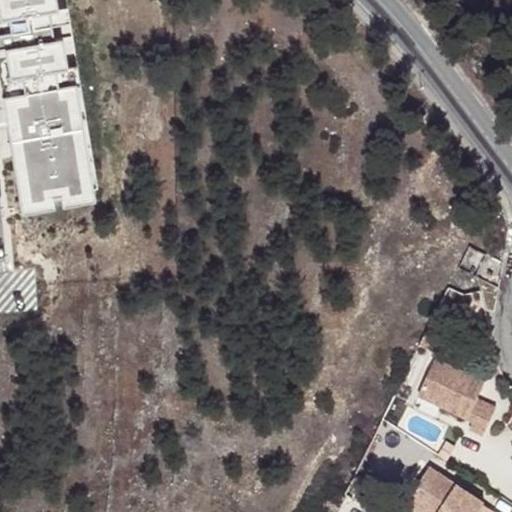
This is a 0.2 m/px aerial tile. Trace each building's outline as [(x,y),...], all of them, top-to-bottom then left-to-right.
[(0,0),(0,76),(22,205),(98,195),(63,0),(0,0)] [(438,358),(420,394),(470,418),(488,382),(438,358)] [(485,401),(471,428),(485,434),(498,407),(485,401)] [(431,466),(411,498),(432,511),(478,511),(486,502),(431,466)] [(432,511),(411,498),(408,502),(423,511),(432,511)]
